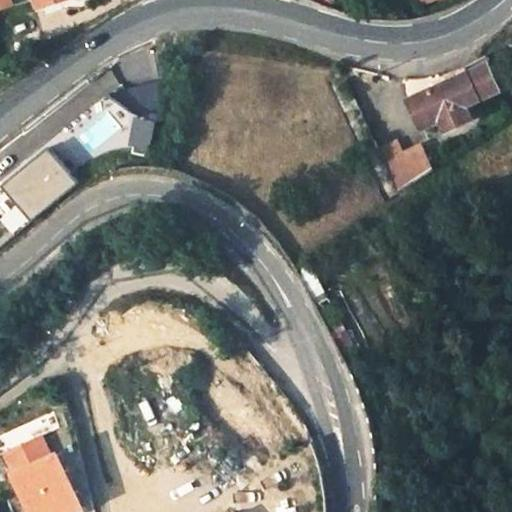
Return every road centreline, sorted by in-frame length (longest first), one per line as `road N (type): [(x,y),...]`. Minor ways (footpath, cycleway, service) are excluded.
road 1 (tertiary): [(0,116),(163,9),(244,7),(348,37),(408,41),(463,27),(508,0)]
road 2 (tertiary): [(314,356),(244,243),(183,208),(108,201),(0,277)]
road 3 (residential): [(314,356),(275,350),(199,283),(156,270),(130,273),(96,296),(56,358),(0,394)]
road 4 (tertiary): [(349,511),(342,452),(314,356)]
